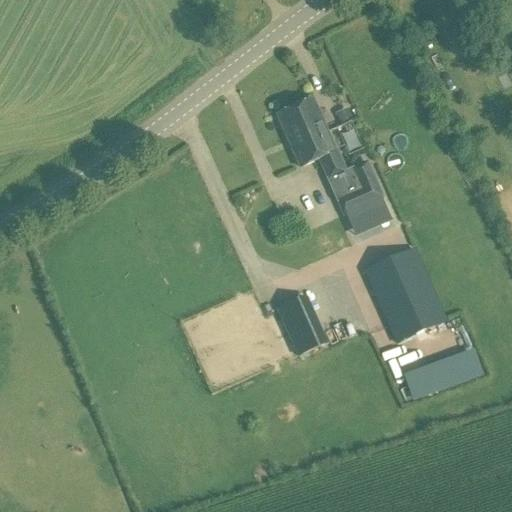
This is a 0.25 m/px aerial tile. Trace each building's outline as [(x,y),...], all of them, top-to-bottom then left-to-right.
[(344,172),(312,100),(277,116),(300,169),(319,160),(329,181),(345,174),(344,172)] [(385,200),(368,161),(344,172),(345,174),(329,181),(327,181),(336,199),(335,199),(343,218),(385,200)] [(397,346),(448,323),(414,250),(364,273),(397,346)] [(297,358),(328,345),(307,298),(276,311),(297,358)] [(479,356),(454,363),(459,378),(483,371),(479,356)]
